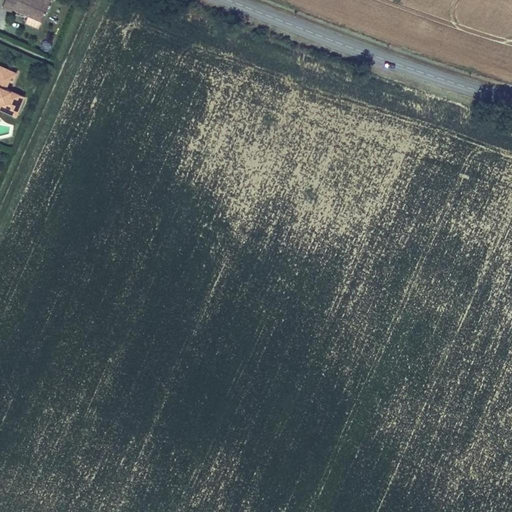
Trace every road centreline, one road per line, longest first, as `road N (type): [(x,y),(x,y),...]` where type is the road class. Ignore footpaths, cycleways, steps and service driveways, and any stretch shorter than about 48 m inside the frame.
road 1 (tertiary): [(225,0),(511,101)]
road 2 (track): [(89,0),(0,207)]
